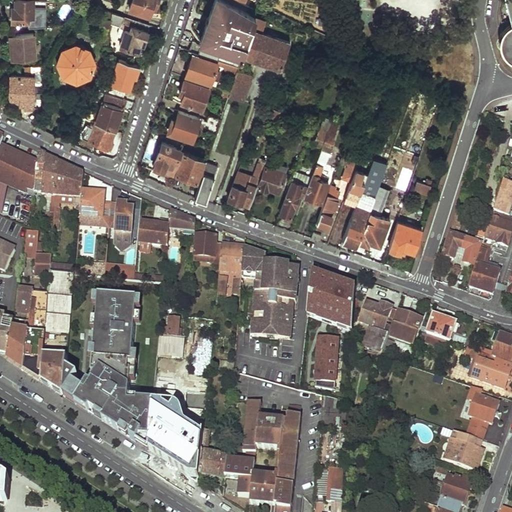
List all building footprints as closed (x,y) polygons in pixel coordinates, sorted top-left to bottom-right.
[(34,0),(15,0),(15,5),(12,5),(12,20),(30,20),(30,16),(34,16),(34,15),(36,15),(37,11),(34,11),(34,0)] [(157,0),(131,0),(129,8),(152,16),(157,0)] [(224,0),(213,0),(200,40),(242,55),(251,28),(255,18),(251,16),(224,0)] [(511,0),(505,0),(511,24),(505,29),(501,36),(500,39),(500,43),(501,50),(505,56),(510,61),(511,61),(511,0)] [(116,23),(119,13),(112,11),(111,19),(110,23),(116,23)] [(255,18),(251,28),(290,41),(293,31),(289,27),(278,24),(278,26),(255,18)] [(110,23),(111,19),(99,19),(97,44),(108,45),(110,23)] [(135,26),(120,21),(119,27),(124,29),(119,45),(140,52),(149,23),(137,19),(135,26)] [(251,28),(242,55),(280,68),(290,41),(251,28)] [(36,57),(33,33),(11,34),(13,59),(36,57)] [(192,41),(189,50),(223,61),(238,66),(241,58),(192,41)] [(89,77),(94,63),(88,49),(74,44),(61,50),(55,64),(61,78),(75,83),(89,77)] [(197,54),(192,66),(188,64),(185,74),(210,82),(213,73),(216,74),(216,71),(214,71),(217,61),(197,54)] [(130,88),(138,65),(119,58),(111,81),(130,88)] [(223,61),(222,65),(232,69),(230,76),(234,78),(237,71),(238,66),(223,61)] [(43,79),(44,64),(31,65),(32,74),(27,74),(10,74),(10,94),(10,97),(12,99),(15,101),(24,101),(24,110),(40,111),(41,92),(32,92),(33,83),(41,83),(41,80),(43,79)] [(234,78),(230,90),(228,96),(243,101),(252,75),(237,71),(234,78)] [(183,90),(180,101),(202,108),(208,87),(183,79),(180,89),(183,90)] [(402,79),(398,89),(412,94),(416,84),(402,79)] [(125,91),(103,83),(98,89),(106,92),(123,97),(125,91)] [(115,130),(126,98),(123,97),(106,92),(100,111),(96,109),(95,112),(98,114),(95,122),(115,130)] [(273,109),(271,116),(275,117),(273,122),(278,123),(282,112),(273,109)] [(177,111),(170,132),(191,140),(199,118),(177,111)] [(208,113),(204,124),(209,126),(210,123),(217,126),(220,117),(208,113)] [(83,120),(79,117),(70,131),(81,136),(87,125),(90,126),(90,124),(93,126),(95,122),(85,117),(83,120)] [(111,138),(115,130),(95,122),(93,126),(90,124),(90,126),(87,125),(81,136),(112,150),(116,142),(111,140),(112,138),(111,138)] [(327,131),(323,142),(330,145),(336,131),(328,127),(327,131)] [(320,128),(316,140),(323,142),(327,131),(320,128)] [(81,136),(70,131),(64,138),(77,145),(81,136)] [(296,135),(292,149),(299,152),(304,138),(296,135)] [(161,141),(153,165),(171,171),(180,148),(161,141)] [(182,150),(174,172),(197,180),(204,158),(182,150)] [(40,153),(39,163),(34,193),(43,195),(47,157),(44,155),(40,153)] [(54,160),(47,157),(43,195),(56,196),(59,162),(54,160)] [(357,198),(342,239),(357,245),(359,241),(367,218),(377,190),(371,188),(378,166),(375,166),(378,159),(372,157),(367,172),(357,198)] [(205,167),(195,197),(201,199),(205,201),(217,165),(205,160),(203,167),(205,167)] [(288,165),(277,161),(274,169),(285,173),(288,165)] [(59,162),(56,196),(82,199),(83,192),(85,174),(71,168),(59,162)] [(238,170),(228,197),(249,205),(264,164),(258,162),(254,175),(238,170)] [(306,186),(303,196),(321,202),(328,182),(317,178),(322,165),(315,162),(306,186)] [(265,166),(258,187),(268,191),(270,185),(280,189),(285,173),(274,169),(265,166)] [(348,168),(345,176),(351,178),(354,170),(348,168)] [(351,178),(346,194),(357,198),(367,172),(355,168),(354,170),(351,178)] [(417,179),(414,188),(427,193),(430,184),(417,179)] [(291,180),(279,212),(290,216),(298,194),(303,196),(306,186),(291,180)] [(491,222),(485,239),(497,243),(497,245),(508,248),(511,235),(511,220),(500,216),(500,213),(510,217),(511,210),(511,183),(504,181),(491,222)] [(329,187),(316,222),(327,226),(337,198),(336,197),(339,191),(329,187)] [(82,205),(81,216),(93,217),(103,218),(104,200),(92,199),(93,193),(83,192),(82,199),(82,205)] [(56,196),(56,208),(61,208),(61,203),(82,205),(82,199),(56,196)] [(120,205),(118,233),(124,233),(123,241),(133,242),(135,210),(128,209),(128,205),(120,205)] [(184,239),(195,240),(197,222),(183,217),(172,212),(171,222),(171,230),(185,231),(184,239)] [(367,218),(359,241),(378,248),(389,218),(376,213),(373,221),(367,218)] [(455,215),(449,234),(450,234),(452,235),(455,226),(459,228),(462,218),(455,215)] [(102,226),(103,218),(93,217),(92,225),(102,226)] [(483,219),(478,234),(482,235),(484,236),(489,221),(483,219)] [(397,220),(388,245),(388,246),(389,249),(396,252),(398,250),(405,252),(406,250),(413,252),(420,228),(397,220)] [(144,227),(142,246),(169,249),(171,230),(171,222),(161,221),(161,228),(144,227)] [(482,235),(479,243),(482,244),(483,245),(485,239),(491,222),(489,221),(484,236),(482,235)] [(313,231),(310,238),(320,241),(322,234),(313,231)] [(28,233),(24,258),(37,259),(37,255),(38,248),(38,244),(39,233),(28,233)] [(450,234),(444,257),(454,261),(458,249),(462,251),(466,239),(452,235),(450,234)] [(219,238),(198,236),(195,262),(215,264),(215,265),(221,266),(223,246),(218,245),(219,238)] [(467,252),(464,264),(475,267),(482,244),(479,243),(466,239),(462,251),(467,252)] [(0,244),(0,266),(1,267),(0,269),(0,270),(6,274),(16,252),(0,244)] [(221,266),(221,272),(232,273),(235,247),(223,246),(221,266)] [(235,247),(232,273),(243,274),(245,249),(245,248),(235,247)] [(267,257),(245,249),(243,274),(258,275),(252,336),(291,340),(295,303),(297,304),(300,269),(290,268),(290,266),(266,264),(267,257)] [(482,249),(469,288),(492,295),(499,273),(481,267),(486,251),(482,249)] [(37,259),(35,273),(50,275),(51,270),(52,256),(37,255),(37,259)] [(108,267),(107,278),(136,282),(137,275),(128,274),(128,272),(114,271),(115,267),(108,267)] [(49,294),(42,383),(65,397),(71,333),(76,272),(51,270),(50,275),(49,294)] [(137,275),(136,282),(166,285),(166,278),(137,275)] [(313,275),(308,318),(354,332),(357,289),(313,275)] [(229,278),(220,278),(218,295),(227,296),(229,278)] [(233,287),(232,296),(241,297),(242,279),(235,279),(235,287),(233,287)] [(24,314),(22,334),(29,335),(33,293),(34,291),(20,290),(16,313),(24,314)] [(29,335),(28,340),(25,372),(42,383),(49,294),(33,293),(29,335)] [(361,323),(374,328),(366,351),(383,356),(383,355),(388,341),(399,312),(393,310),(394,307),(383,303),(381,309),(368,304),(361,323)] [(400,313),(392,338),(414,346),(423,321),(412,318),(413,315),(405,312),(404,315),(400,313)] [(12,338),(15,322),(5,319),(6,316),(0,314),(0,354),(9,356),(12,338)] [(434,316),(427,336),(450,344),(457,324),(434,316)] [(187,330),(162,328),(161,334),(187,337),(187,330)] [(71,333),(65,397),(81,408),(84,348),(79,348),(80,333),(71,333)] [(495,345),(493,350),(495,351),(493,358),(498,360),(511,364),(511,338),(501,335),(497,345),(495,345)] [(161,336),(158,366),(184,369),(186,338),(161,336)] [(450,344),(427,336),(425,344),(447,351),(450,344)] [(28,340),(12,338),(9,356),(9,361),(25,372),(28,340)] [(315,382),(335,384),(340,342),(320,339),(315,382)] [(388,341),(383,355),(391,357),(396,343),(388,341)] [(125,380),(120,433),(151,452),(153,429),(153,427),(144,426),(145,418),(131,417),(132,413),(133,396),(138,396),(142,355),(127,353),(127,356),(126,369),(125,380)] [(108,355),(107,367),(126,369),(127,356),(108,355)] [(493,358),(488,356),(486,361),(497,364),(498,362),(498,360),(493,358)] [(472,379),(479,358),(475,357),(468,378),(472,379)] [(486,361),(479,358),(472,379),(504,391),(511,369),(511,367),(498,362),(497,364),(486,361)] [(222,371),(234,374),(235,364),(235,363),(223,362),(222,371)] [(105,412),(104,423),(120,433),(125,380),(108,379),(108,389),(100,388),(98,412),(105,412)] [(475,403),(470,418),(473,419),(489,424),(493,426),(500,405),(481,398),(482,394),(476,391),(473,402),(475,403)] [(338,400),(322,396),(321,425),(336,427),(338,400)] [(279,450),(277,478),(255,475),(256,462),(246,461),(228,460),(226,478),(240,479),(239,497),(252,498),(251,505),(272,507),(270,511),(291,511),(301,416),(300,416),(301,408),(290,407),(289,413),(283,412),(282,421),(261,419),(263,404),(249,403),(244,452),(247,452),(257,453),(258,448),(279,450)] [(180,411),(178,427),(186,427),(187,412),(180,411)] [(470,428),(485,434),(489,424),(473,419),(470,428)] [(470,428),(467,436),(483,442),(485,434),(470,428)] [(153,429),(151,452),(174,468),(178,431),(153,429)] [(201,463),(200,474),(226,479),(226,478),(228,460),(228,456),(207,453),(210,430),(205,429),(204,436),(203,437),(201,463)] [(454,432),(444,460),(473,469),(483,442),(467,436),(454,432)] [(184,448),(182,464),(194,465),(194,462),(201,463),(203,437),(183,436),(182,448),(184,448)] [(247,452),(246,461),(256,462),(257,453),(247,452)] [(439,466),(437,472),(449,477),(451,470),(439,466)] [(446,486),(438,508),(449,511),(461,511),(473,478),(465,475),(463,481),(460,480),(461,477),(456,476),(455,479),(449,477),(446,486)] [(429,494),(426,504),(438,508),(446,486),(438,483),(433,495),(429,494)] [(341,511),(343,503),(332,502),(331,511),(341,511)] [(449,511),(438,508),(426,504),(420,502),(418,508),(426,510),(426,509),(430,510),(430,509),(437,511),(436,511),(449,511)]
